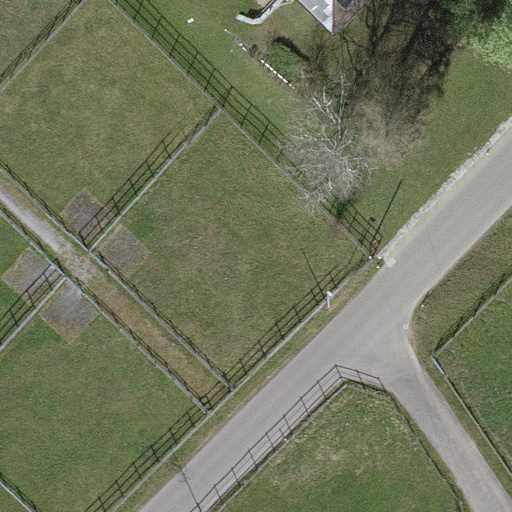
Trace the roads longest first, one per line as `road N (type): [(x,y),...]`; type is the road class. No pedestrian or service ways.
road 1 (unclassified): [(173,511),(511,164)]
road 2 (unknown): [(0,193),(94,285)]
